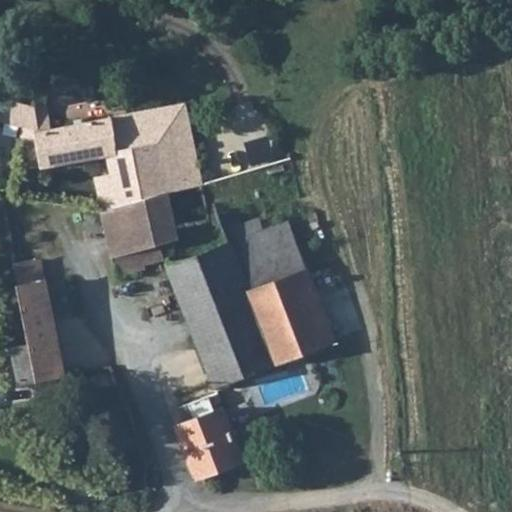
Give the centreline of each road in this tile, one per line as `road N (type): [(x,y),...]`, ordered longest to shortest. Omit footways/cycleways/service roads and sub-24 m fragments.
road 1 (track): [(370,495),(384,404),(315,178),(318,132),(344,95),(376,78),(511,49)]
road 2 (track): [(217,511),(370,495),(440,511)]
